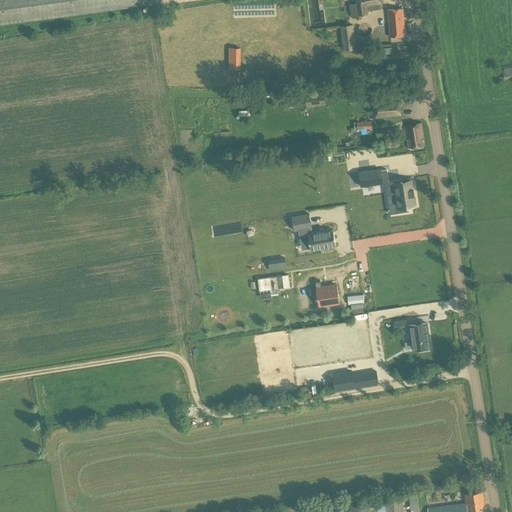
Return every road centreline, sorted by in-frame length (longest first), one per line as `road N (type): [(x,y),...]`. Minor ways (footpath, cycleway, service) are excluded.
road 1 (unclassified): [(496,511),(416,0)]
road 2 (unknown): [(364,177),(394,312),(463,301)]
